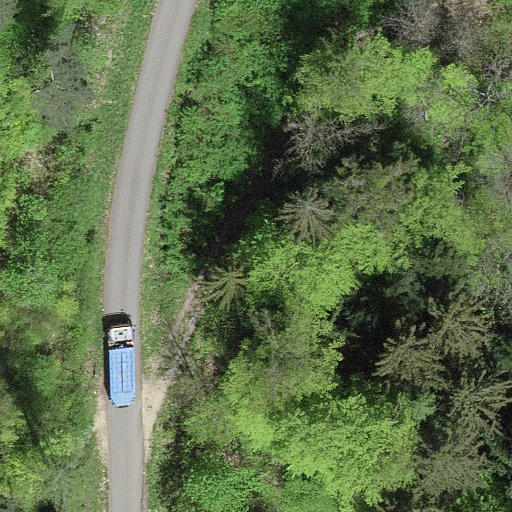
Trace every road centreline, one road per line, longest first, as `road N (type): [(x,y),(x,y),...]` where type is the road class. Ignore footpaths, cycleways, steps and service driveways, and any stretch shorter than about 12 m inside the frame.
road 1 (track): [(478,0),(365,58),(326,90),(218,256),(161,379),(129,415)]
road 2 (unclassified): [(127,511),(125,240),(137,152),(179,0)]
road 3 (track): [(99,0),(44,127),(0,266)]
